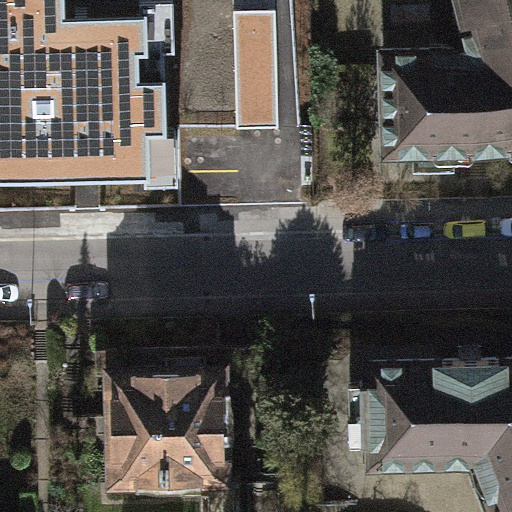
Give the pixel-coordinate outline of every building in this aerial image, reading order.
[(0,0),(0,168),(147,166),(146,131),(167,131),(165,39),(147,39),(146,0),(67,2),(66,0),(0,0)] [(511,0),(456,0),(467,42),(511,30),(511,0)] [(275,11),(234,13),(239,129),(280,127),(275,11)] [(511,139),(511,30),(467,42),(386,43),(388,142),(510,140),(511,139)] [(218,477),(216,404),(247,403),(246,343),(102,346),(105,479),(218,477)] [(479,458),(488,487),(511,477),(511,355),(370,358),(371,460),(479,458)] [(497,511),(511,511),(511,477),(488,487),(497,511)]
